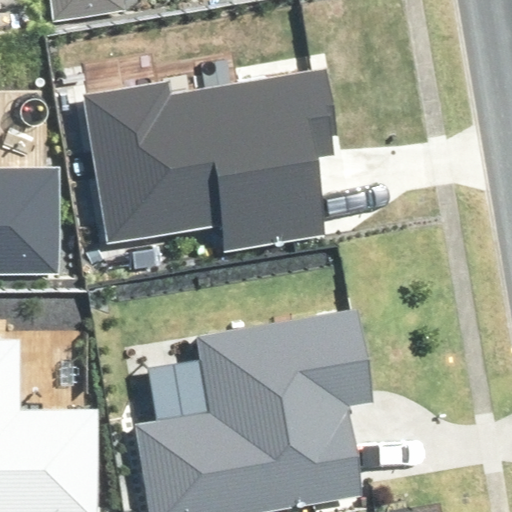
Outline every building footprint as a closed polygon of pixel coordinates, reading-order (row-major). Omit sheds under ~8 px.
[(46,0),(51,26),(126,13),(123,0),(46,0)] [(170,84),(89,97),(112,245),(219,229),(222,251),(324,235),(312,161),(342,156),(329,73),(172,97),(170,84)] [(0,281),(61,281),(60,170),(0,170),(0,281)] [(378,404),(359,308),(192,340),(205,410),(129,425),(145,511),(240,511),(365,488),(350,410),(378,404)] [(11,346),(0,346),(0,511),(99,511),(100,416),(11,415),(11,346)]
